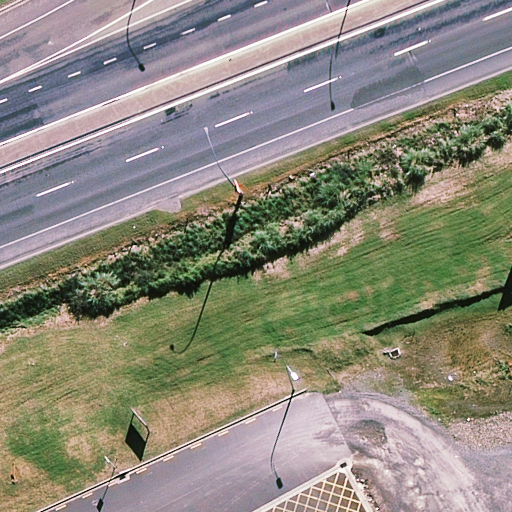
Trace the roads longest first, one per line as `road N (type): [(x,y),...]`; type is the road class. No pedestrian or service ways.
road 1 (trunk): [(511,7),(0,208)]
road 2 (trunk): [(0,106),(269,0)]
road 3 (trunk): [(0,61),(108,0)]
